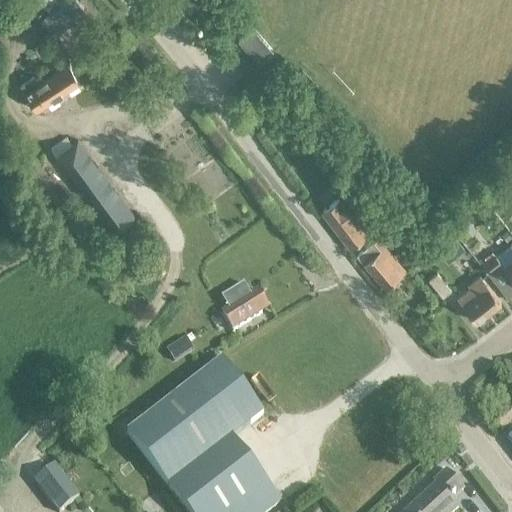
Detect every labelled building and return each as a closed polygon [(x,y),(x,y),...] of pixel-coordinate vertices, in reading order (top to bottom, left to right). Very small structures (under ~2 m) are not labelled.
[(36,0),(46,12),(60,0),(36,0)] [(60,0),(46,12),(38,20),(52,35),(82,6),(75,0),(60,0)] [(255,65),(270,53),(250,29),(235,41),(255,65)] [(41,42),(32,47),(37,55),(45,50),(41,42)] [(34,109),(79,80),(68,63),(41,81),(38,76),(34,79),(33,76),(18,85),(34,109)] [(262,127),(272,119),(263,109),(254,116),(262,127)] [(56,156),(112,232),(133,216),(77,141),(71,145),(65,138),(50,149),(56,156)] [(347,247),(363,235),(335,200),(320,212),(347,247)] [(467,219),(457,227),(459,229),(466,238),(476,229),(468,220),(467,219)] [(393,237),(389,232),(383,224),(371,233),(382,246),(393,237)] [(504,232),(499,235),(505,242),(509,238),(504,232)] [(450,236),(434,248),(436,250),(441,256),(445,262),(461,250),(456,244),(451,237),(450,236)] [(511,250),(511,261),(502,269),(511,280),(511,240),(507,244),(511,250)] [(394,278),(386,268),(390,265),(370,243),(354,256),(381,289),(394,278)] [(487,275),(499,265),(492,256),(480,266),(487,275)] [(440,298),(448,291),(435,274),(426,281),(440,298)] [(474,323),(499,303),(478,276),(465,286),(467,288),(454,298),(474,323)] [(231,334),(232,334),(267,311),(256,293),(249,298),(242,287),(219,301),(226,312),(220,316),(231,334)] [(184,339),(165,352),(172,362),(191,351),(184,339)] [(182,511),(269,511),(278,506),(229,442),(261,417),(220,364),(125,437),(182,511)] [(499,434),(511,423),(505,414),(492,424),(499,434)] [(62,511),(77,501),(52,469),(32,484),(53,511),(62,511)] [(450,503),(461,493),(444,474),(432,485),(434,488),(408,511),(453,511),(456,510),(450,503)]
